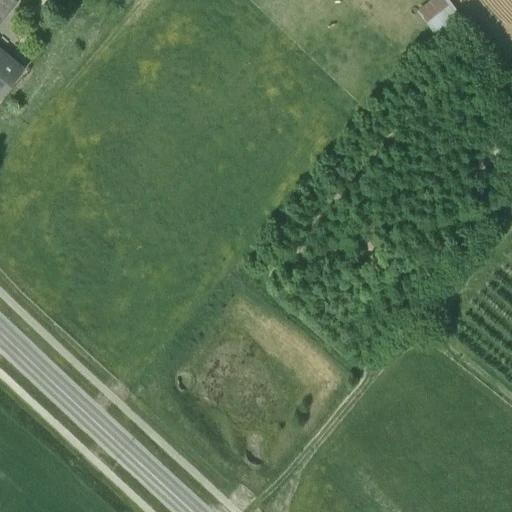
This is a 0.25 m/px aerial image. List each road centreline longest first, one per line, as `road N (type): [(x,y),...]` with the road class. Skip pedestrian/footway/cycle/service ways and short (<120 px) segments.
road 1 (secondary): [(193,511),(0,336)]
road 2 (track): [(511,400),(455,354),(445,319),(452,296),(511,228)]
